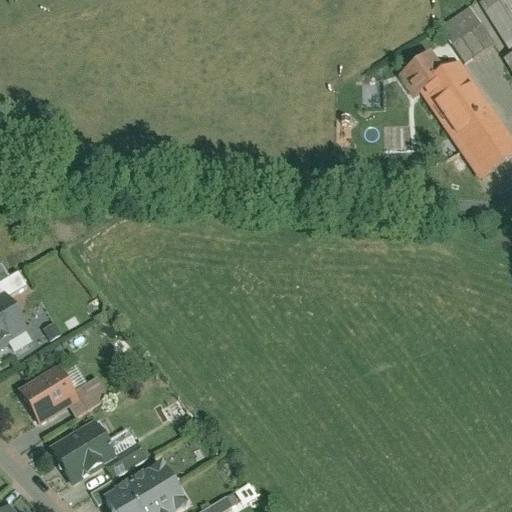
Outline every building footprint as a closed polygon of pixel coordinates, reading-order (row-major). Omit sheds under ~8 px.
[(511,59),(511,58),(511,0),(492,0),(482,6),(511,59)] [(441,29),(465,66),(496,46),(472,10),(441,29)] [(414,102),(422,96),(449,78),(433,54),(398,77),(414,102)] [(422,96),(483,187),(511,167),(511,142),(463,69),(449,78),(422,96)] [(0,304),(0,350),(29,334),(9,300),(0,304)] [(16,399),(36,434),(81,407),(61,373),(16,399)] [(49,457),(70,493),(120,464),(99,428),(49,457)] [(105,504),(109,511),(191,511),(166,469),(105,504)]
